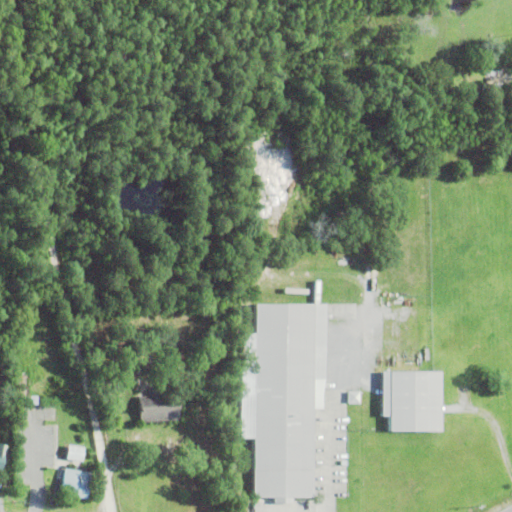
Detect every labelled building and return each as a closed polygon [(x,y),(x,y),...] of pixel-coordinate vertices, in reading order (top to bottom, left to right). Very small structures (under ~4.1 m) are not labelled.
[(480,87),(511,85),(511,98),(481,100),(480,87)] [(322,401),(322,414),(313,414),(312,503),(291,503),(291,508),(273,508),(273,502),(252,502),(252,398),(239,398),(239,338),(253,338),(253,309),(325,309),(325,386),(324,388),(323,391),(322,397),(322,401)] [(388,437),(388,398),(381,398),(381,375),(389,376),(439,377),(439,437),(388,437)] [(176,397),(178,423),(139,426),(137,399),(147,399),(147,393),(158,392),(158,399),(176,397)] [(348,394),(359,394),(359,407),(348,407),(348,394)] [(0,469),(4,470),(10,445),(0,442),(0,469)] [(62,458),(63,444),(79,446),(77,460),(62,458)] [(55,494),(59,468),(85,472),(81,498),(55,494)]
